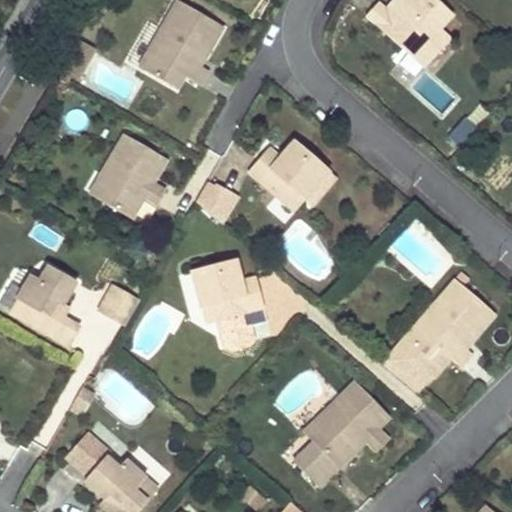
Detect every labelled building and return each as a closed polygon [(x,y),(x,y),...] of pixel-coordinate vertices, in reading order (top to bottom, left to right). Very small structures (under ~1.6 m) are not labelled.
[(451,17),(431,0),(396,0),(390,8),(397,15),(392,21),(384,14),(375,6),(364,19),(405,54),(412,46),(429,61),(448,40),(438,31),(451,17)] [(220,29),(173,2),(135,68),(163,84),(170,71),(197,87),(205,73),(197,68),(186,62),(191,55),(201,61),(220,29)] [(384,14),(392,21),(397,15),(390,8),(384,14)] [(412,46),(405,54),(422,70),(429,61),(412,46)] [(201,61),(191,55),(186,62),(197,68),(201,61)] [(197,87),(170,71),(163,84),(190,99),(197,87)] [(476,125),(465,118),(452,136),(462,144),(476,125)] [(155,205),(163,190),(151,183),(144,179),(148,172),(155,176),(165,159),(121,135),(99,173),(110,179),(98,200),(131,218),(143,198),(155,205)] [(326,172),(291,142),(277,158),(267,169),(256,160),(245,172),(281,204),(292,192),(302,200),(326,172)] [(256,160),(267,169),(277,158),(266,148),(256,160)] [(155,176),(148,172),(144,179),(151,183),(155,176)] [(326,172),(302,200),(308,206),(333,177),(326,172)] [(98,200),(110,179),(99,173),(88,194),(98,200)] [(206,181),(194,202),(219,224),(235,195),(216,184),(215,186),(206,181)] [(302,200),(292,192),(281,204),(292,212),(302,200)] [(265,322),(258,293),(243,297),(239,283),(234,262),(189,274),(199,310),(211,307),(215,322),(223,352),(257,343),(252,325),(265,322)] [(8,312),(67,346),(76,331),(60,322),(54,319),(62,304),(75,281),(46,265),(38,279),(30,275),(8,312)] [(469,341),(493,313),(453,278),(403,336),(380,361),(414,390),(428,374),(431,376),(449,356),(460,365),(470,353),(464,347),(454,339),(460,333),(469,341)] [(243,297),(258,293),(253,279),(239,283),(243,297)] [(124,325),(138,299),(113,284),(98,310),(124,325)] [(62,304),(54,319),(60,322),(69,308),(62,304)] [(215,322),(211,307),(199,310),(203,325),(215,322)] [(469,341),(460,333),(454,339),(464,347),(469,341)] [(353,380),(320,413),(328,421),(310,438),(312,440),(292,459),(317,484),(337,465),(337,466),(356,447),(349,439),(356,432),(364,440),(375,450),(387,438),(376,427),(388,416),(353,380)] [(83,408),(92,394),(82,388),(73,402),(83,408)] [(310,438),(328,421),(320,413),(302,430),(310,438)] [(82,474),(107,448),(89,430),(64,457),(82,474)] [(356,432),(349,439),(356,447),(364,440),(356,432)] [(135,511),(158,486),(126,458),(119,465),(106,454),(84,479),(104,496),(117,507),(112,511),(135,511)] [(261,511),(270,502),(249,486),(236,501),(250,511),(261,511)] [(112,511),(117,507),(104,496),(99,502),(111,511),(112,511)] [(303,511),(290,500),(279,511),(303,511)]
